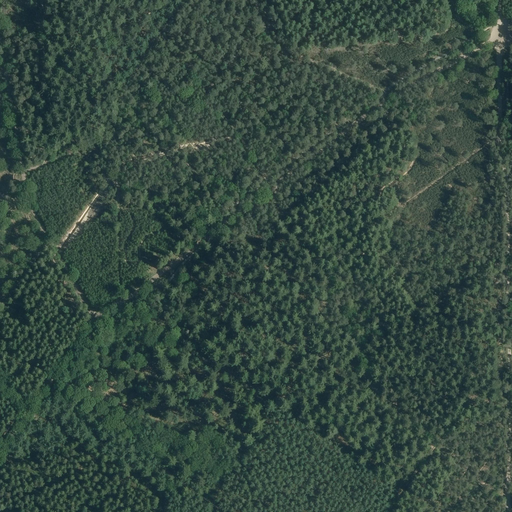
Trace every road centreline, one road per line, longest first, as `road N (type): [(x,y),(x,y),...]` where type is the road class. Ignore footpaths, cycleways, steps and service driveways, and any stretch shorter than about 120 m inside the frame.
road 1 (track): [(508,500),(499,34)]
road 2 (track): [(277,207),(334,289),(367,385),(433,440),(380,511)]
road 3 (track): [(0,46),(27,197),(96,319)]
road 4 (track): [(499,34),(381,103),(271,187)]
road 5 (track): [(315,264),(508,136)]
road 6 (track): [(96,319),(0,451)]
road 7 (track): [(214,230),(96,319)]
